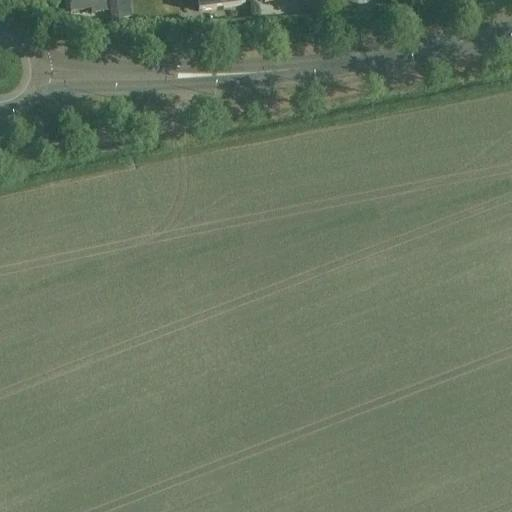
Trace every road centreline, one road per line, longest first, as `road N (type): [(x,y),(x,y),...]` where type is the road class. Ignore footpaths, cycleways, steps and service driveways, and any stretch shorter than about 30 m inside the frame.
road 1 (tertiary): [(209,76),(327,66),(511,29)]
road 2 (tertiary): [(33,88),(164,87),(209,76)]
road 3 (tertiary): [(209,76),(166,65),(35,61)]
